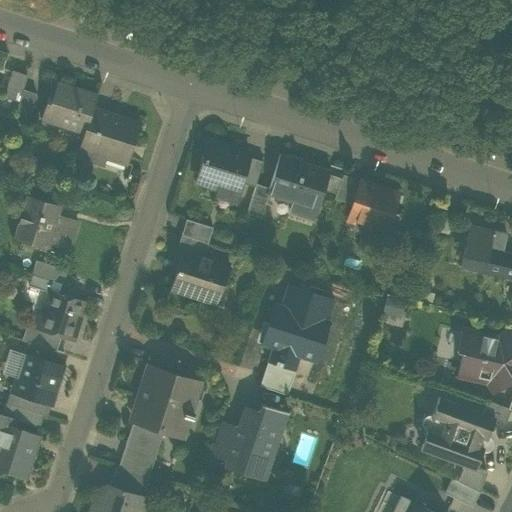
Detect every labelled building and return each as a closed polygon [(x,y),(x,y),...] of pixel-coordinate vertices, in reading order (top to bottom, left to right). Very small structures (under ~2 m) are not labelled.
[(4,96),(19,101),(22,90),(27,77),(11,72),(4,96)] [(40,118),(84,132),(92,109),(95,97),(55,84),(50,100),(46,98),(40,118)] [(36,94),(22,90),(19,101),(15,113),(28,117),(36,94)] [(0,106),(0,108),(15,113),(19,101),(4,96),(0,106)] [(140,124),(92,109),(84,132),(79,149),(127,165),(140,124)] [(196,180),(237,194),(241,183),(249,157),(250,155),(208,142),(196,180)] [(278,196),(310,206),(315,189),(320,191),(326,171),(279,156),(268,188),(265,200),(266,200),(276,203),(278,196)] [(241,183),(254,187),(255,184),(263,161),(249,157),(241,183)] [(334,199),(352,205),(359,182),(361,182),(361,181),(342,175),(334,199)] [(348,219),(385,231),(397,194),(361,182),(359,182),(352,205),(348,219)] [(268,188),(255,184),(254,187),(246,212),(260,217),(266,200),(265,200),(268,188)] [(17,236),(68,253),(78,222),(54,215),(57,206),(29,197),(17,236)] [(186,219),(181,234),(208,243),(213,228),(186,219)] [(460,267),(483,272),(488,249),(502,252),(506,234),(469,226),(460,267)] [(183,250),(204,256),(208,243),(181,234),(177,249),(183,251),(183,250)] [(508,254),(502,252),(488,249),(483,272),(485,273),(485,272),(511,278),(511,255),(508,255),(508,254)] [(171,288),(212,301),(218,283),(223,285),(229,265),(204,256),(183,250),(183,251),(171,288)] [(36,261),(32,274),(53,280),(63,284),(67,271),(36,261)] [(49,292),(53,280),(32,274),(28,285),(49,292)] [(269,359),(294,367),(304,338),(321,343),(329,320),(326,319),(333,298),(288,284),(281,305),(274,302),(261,343),(272,347),(269,359)] [(60,334),(72,338),(83,303),(49,292),(38,326),(38,327),(60,334)] [(383,296),(380,310),(395,313),(398,299),(383,296)] [(21,339),(28,341),(55,350),(60,334),(38,327),(38,326),(26,323),(21,339)] [(483,373),(495,392),(510,383),(511,385),(511,336),(509,332),(494,341),(492,337),(461,330),(456,351),(462,352),(457,373),(475,378),(483,373)] [(63,353),(55,350),(28,341),(26,347),(24,353),(59,364),(63,353)] [(59,364),(24,353),(23,353),(12,387),(11,392),(47,403),(50,404),(63,365),(59,364)] [(260,386),(286,394),(294,367),(269,359),(260,386)] [(140,399),(133,419),(163,428),(178,433),(183,417),(185,418),(186,416),(193,419),(194,415),(188,413),(198,382),(148,366),(137,399),(140,399)] [(8,391),(5,403),(1,414),(17,419),(16,420),(39,428),(43,415),(47,403),(11,392),(8,391)] [(462,465),(474,469),(474,468),(493,420),(493,418),(482,414),(438,398),(419,449),(462,465)] [(504,424),(510,410),(507,408),(487,401),(482,414),(493,418),(493,420),(504,424)] [(283,428),(288,412),(260,403),(256,415),(241,410),(236,426),(225,460),(223,466),(265,480),(273,456),(267,454),(276,425),(283,428)] [(0,470),(27,479),(38,447),(10,438),(14,427),(16,420),(17,419),(1,414),(0,413),(0,470)] [(155,452),(163,428),(133,419),(125,443),(155,452)] [(209,455),(225,460),(236,426),(221,420),(209,455)] [(10,438),(38,447),(42,436),(14,427),(10,438)] [(125,443),(118,466),(148,476),(155,452),(125,443)] [(141,497),(148,476),(118,466),(115,465),(108,486),(141,497)] [(462,465),(457,481),(479,492),(486,472),(474,468),(474,469),(462,465)] [(471,506),(479,492),(457,481),(450,478),(443,492),(471,506)] [(91,511),(142,511),(147,498),(141,497),(108,486),(102,489),(106,495),(98,499),(96,498),(91,511)] [(407,511),(412,502),(399,496),(391,511),(407,511)] [(432,511),(412,502),(407,511),(432,511)]
